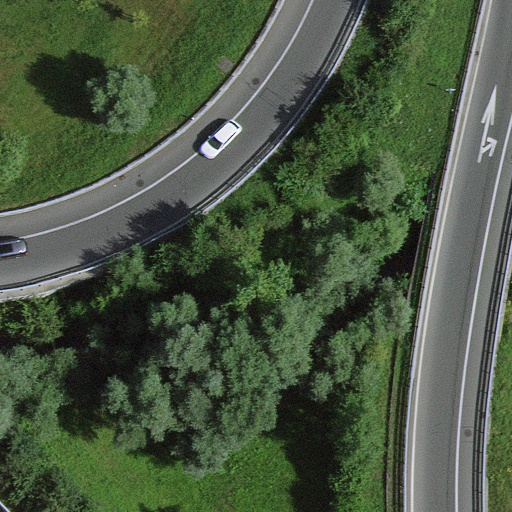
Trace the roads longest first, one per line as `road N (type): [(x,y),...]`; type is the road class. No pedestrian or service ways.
road 1 (motorway): [(434,511),(447,333),(511,27)]
road 2 (motorway): [(335,0),(302,68),(198,182),(96,242),(0,266)]
